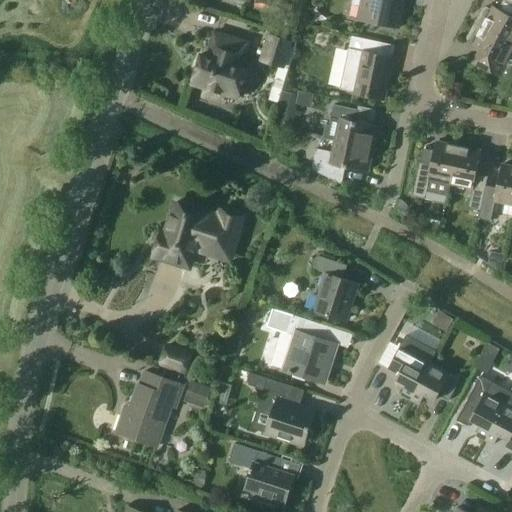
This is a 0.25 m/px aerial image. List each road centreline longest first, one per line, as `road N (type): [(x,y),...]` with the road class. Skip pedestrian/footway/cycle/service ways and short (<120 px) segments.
road 1 (residential): [(24,511),(34,400),(152,0)]
road 2 (unknown): [(63,299),(114,321),(130,318),(166,289),(185,256)]
